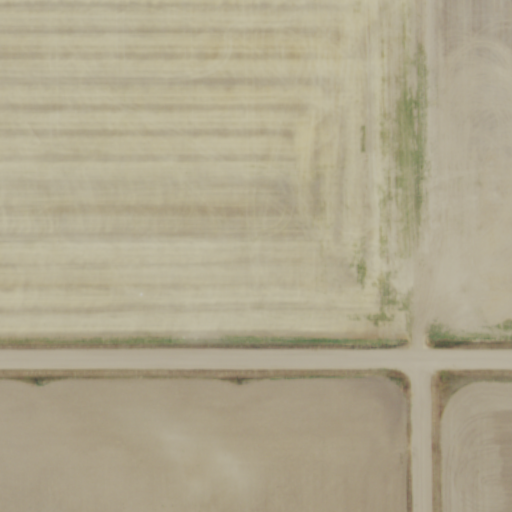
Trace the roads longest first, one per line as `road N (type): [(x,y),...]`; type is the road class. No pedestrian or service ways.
road 1 (residential): [(0,358),(511,360)]
road 2 (residential): [(419,359),(420,511)]
